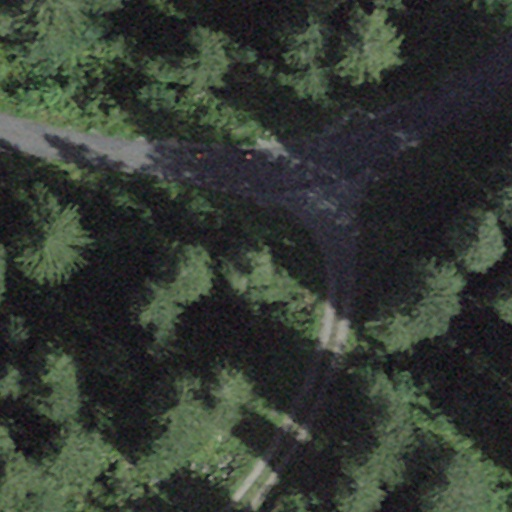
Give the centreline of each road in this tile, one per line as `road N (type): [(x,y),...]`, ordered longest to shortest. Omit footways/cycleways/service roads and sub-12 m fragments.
road 1 (tertiary): [(511,64),(425,124),(369,153),(315,167),(189,167),(0,125)]
road 2 (track): [(237,511),(340,354),(334,162)]
